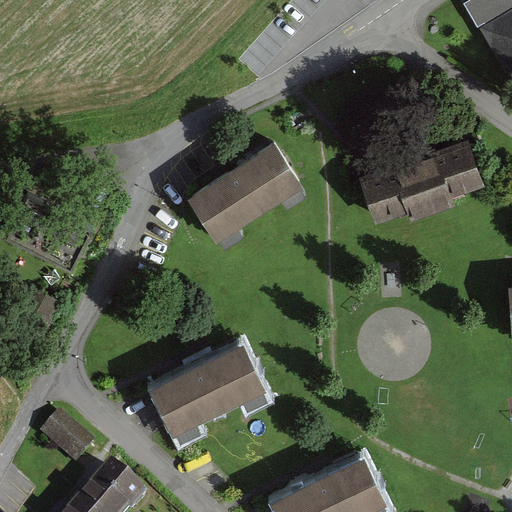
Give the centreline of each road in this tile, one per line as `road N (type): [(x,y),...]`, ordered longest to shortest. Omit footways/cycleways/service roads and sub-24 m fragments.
road 1 (residential): [(384,14),(157,148)]
road 2 (residential): [(157,148),(135,211),(53,374)]
road 3 (residential): [(205,511),(53,374)]
road 4 (residential): [(384,14),(412,47),(511,117)]
road 5 (residential): [(0,176),(157,148)]
